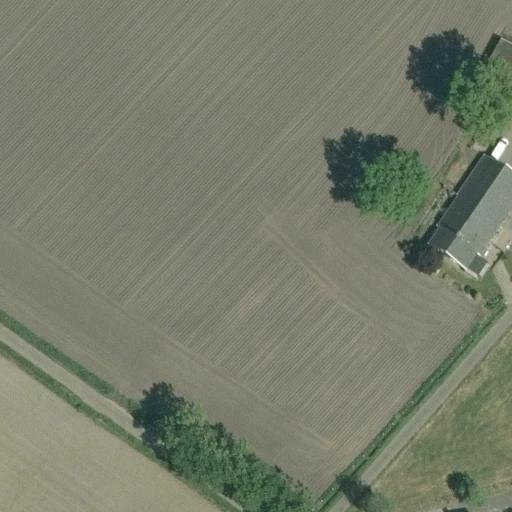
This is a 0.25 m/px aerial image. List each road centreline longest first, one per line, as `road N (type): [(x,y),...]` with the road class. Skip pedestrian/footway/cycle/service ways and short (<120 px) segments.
road 1 (unclassified): [(246,511),(0,339)]
road 2 (unclassified): [(343,511),(511,306)]
